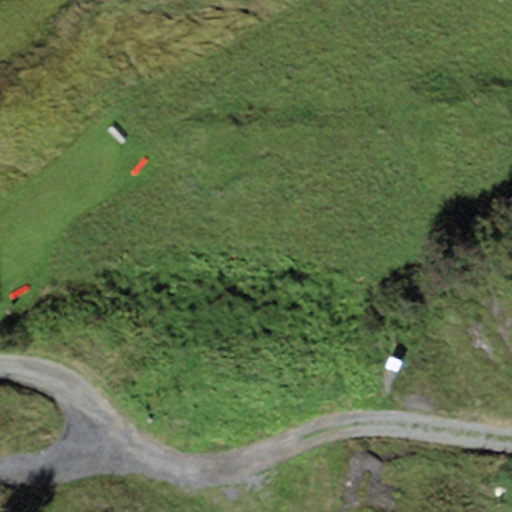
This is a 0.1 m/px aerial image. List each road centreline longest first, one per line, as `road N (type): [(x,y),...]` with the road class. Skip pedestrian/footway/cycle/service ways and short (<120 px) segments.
road 1 (track): [(115,433),(190,467),(246,461),(320,425),(374,416),(511,436)]
road 2 (track): [(0,356),(54,370),(115,433)]
road 3 (track): [(0,461),(54,460),(115,433)]
